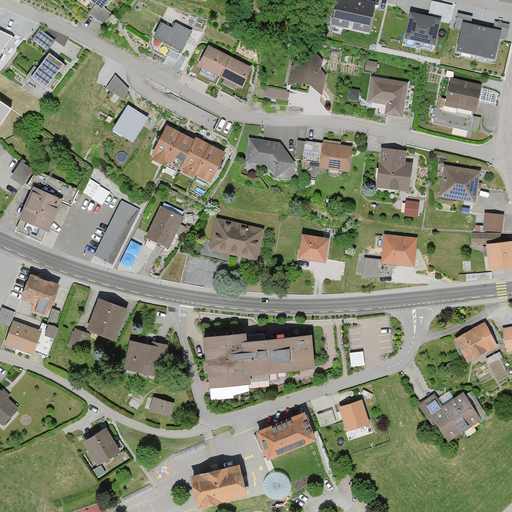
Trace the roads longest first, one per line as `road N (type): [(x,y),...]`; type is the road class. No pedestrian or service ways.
road 1 (residential): [(505,158),(341,123),(218,109),(2,0)]
road 2 (residential): [(208,427),(402,360),(412,346),(413,300)]
road 3 (secondary): [(182,296),(278,306),(413,300)]
road 4 (residential): [(0,354),(140,427),(170,434),(208,427)]
road 5 (secondary): [(0,239),(182,296)]
road 6 (residential): [(208,427),(181,333),(182,296)]
